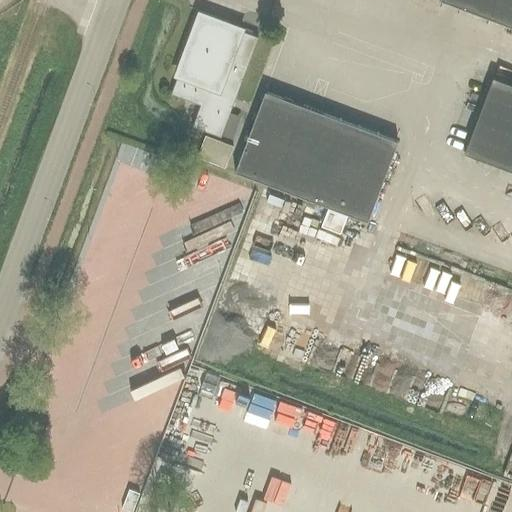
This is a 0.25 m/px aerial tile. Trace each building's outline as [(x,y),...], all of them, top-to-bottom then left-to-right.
[(511,0),(449,0),(511,23),(511,0)] [(260,36),(201,14),(172,93),(201,104),(194,125),(233,140),(242,117),(231,113),(260,36)] [(511,169),(511,84),(493,77),(465,152),(511,169)] [(368,220),(397,141),(265,91),(235,170),(368,220)] [(226,167),(234,147),(206,136),(198,156),(226,167)] [(134,218),(81,378),(144,399),(197,239),(134,218)] [(133,511),(140,493),(129,489),(122,508),(133,511)]
